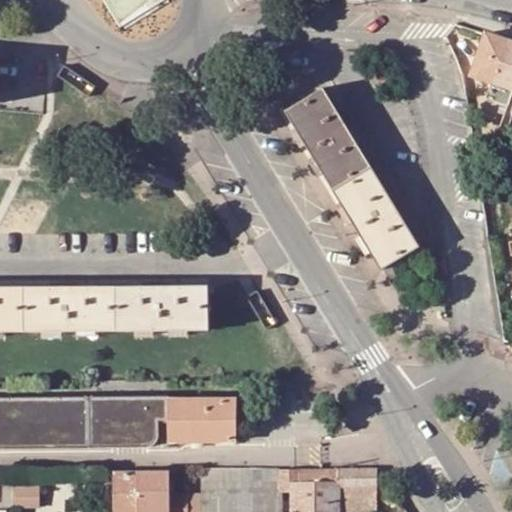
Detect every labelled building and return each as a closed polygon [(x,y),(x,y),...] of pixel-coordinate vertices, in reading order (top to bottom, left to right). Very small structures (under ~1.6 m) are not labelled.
[(506,102),(511,88),(511,40),(485,30),(471,73),(493,81),(488,96),(506,102)] [(65,67),(59,76),(90,96),(96,87),(65,67)] [(418,246),(323,89),(286,112),(379,269),(418,246)] [(115,287),(115,330),(208,329),(207,286),(115,287)] [(0,287),(0,330),(24,330),(24,287),(0,287)] [(24,287),(24,330),(115,330),(115,287),(24,287)] [(258,291),(249,297),(267,328),(277,323),(258,291)] [(236,398),(171,397),(170,439),(227,440),(227,419),(236,419),(236,398)] [(0,448),(149,446),(148,400),(115,400),(0,400),(0,448)] [(164,412),(164,401),(148,400),(149,446),(156,444),(159,437),(158,419),(165,419),(164,412)] [(236,419),(227,419),(227,440),(236,440),(236,419)] [(337,487),(373,487),(373,465),(355,465),(220,467),(220,494),(216,494),(216,511),(278,511),(277,491),(289,491),(289,511),(338,511),(338,509),(337,487)] [(170,511),(188,511),(188,467),(115,468),(114,468),(115,511),(170,511)] [(220,467),(188,467),(188,511),(216,511),(216,494),(220,494),(220,467)] [(40,483),(15,483),(16,504),(40,504),(40,483)] [(373,509),(373,487),(337,487),(338,509),(373,509)]
